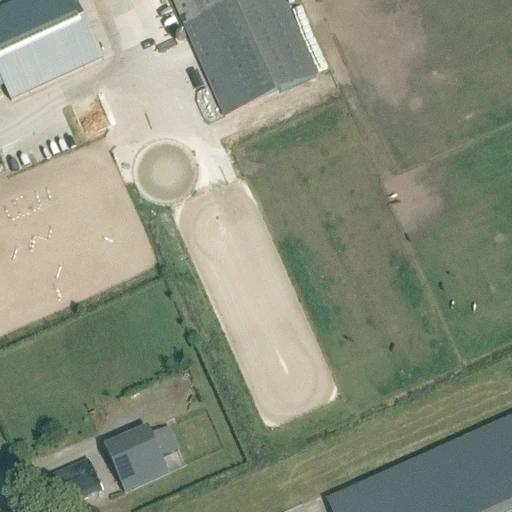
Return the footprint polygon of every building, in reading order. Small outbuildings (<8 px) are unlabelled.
[(102,61),(74,0),(24,0),(0,11),(0,78),(11,103),(102,61)] [(168,0),(222,121),(316,79),(280,0),(168,0)] [(136,125),(122,132),(133,150),(146,143),(136,125)] [(333,511),(511,511),(511,425),(331,507),(333,511)] [(179,452),(169,429),(152,436),(163,459),(179,452)] [(68,508),(103,493),(90,463),(40,485),(51,509),(66,503),(68,508)]
